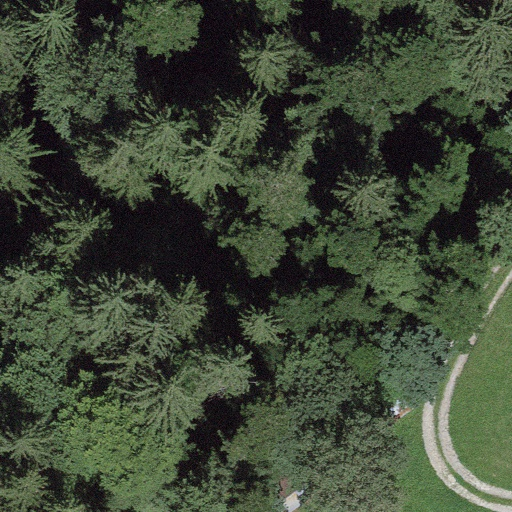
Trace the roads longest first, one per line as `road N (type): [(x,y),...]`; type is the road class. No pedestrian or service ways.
road 1 (track): [(315,0),(263,58),(65,185),(0,214)]
road 2 (track): [(511,504),(468,488),(438,438),(448,364),(511,253)]
